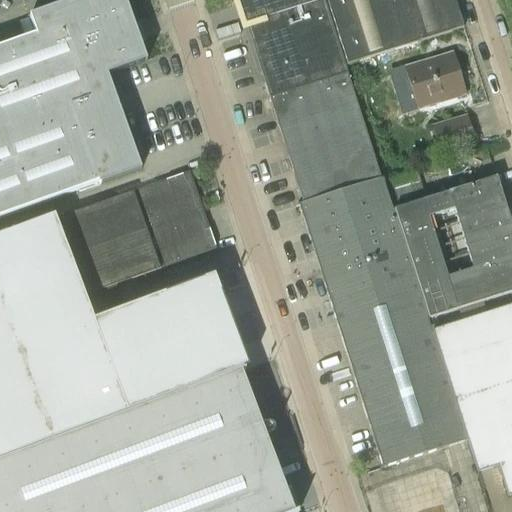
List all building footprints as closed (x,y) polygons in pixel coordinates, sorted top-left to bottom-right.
[(0,133),(111,94),(105,76),(78,0),(16,22),(23,42),(0,49),(0,133)] [(121,0),(79,0),(78,0),(105,76),(144,62),(137,42),(142,40),(136,22),(130,24),(121,0)] [(235,0),(268,102),(345,73),(344,66),(322,0),(235,0)] [(324,0),(346,66),(404,48),(388,0),(324,0)] [(452,0),(388,0),(404,48),(462,29),(452,0)] [(403,69),(415,111),(464,96),(451,54),(403,69)] [(345,74),(345,73),(268,102),(301,205),(376,180),(345,74)] [(0,220),(139,171),(111,94),(0,133),(0,220)] [(431,128),(439,153),(473,142),(465,117),(431,128)] [(415,172),(389,180),(392,190),(396,202),(418,195),(422,194),(415,172)] [(85,296),(86,295),(93,317),(122,308),(114,286),(209,252),(210,252),(182,175),(57,219),(85,296)] [(511,233),(494,179),(389,212),(398,238),(408,266),(418,295),(428,324),(431,334),(439,331),(435,318),(457,311),(462,324),(486,316),(483,303),(511,293),(511,233)] [(376,180),(301,205),(303,211),(299,212),(306,236),(388,209),(378,180),(376,180)] [(306,236),(316,265),(398,238),(389,212),(388,209),(306,236)] [(54,218),(0,238),(0,461),(249,369),(214,277),(93,322),(54,218)] [(316,265),(325,294),(408,266),(398,238),(316,265)] [(325,294),(334,323),(418,295),(408,266),(325,294)] [(344,352),(428,324),(418,295),(334,323),(344,352)] [(511,307),(486,316),(445,329),(431,334),(437,353),(446,382),(455,411),(465,442),(476,474),(497,468),(506,497),(511,495),(511,307)] [(431,334),(428,324),(344,352),(353,381),(437,353),(431,334)] [(353,381),(362,410),(446,382),(437,353),(353,381)] [(291,511),(239,373),(0,463),(0,511),(291,511)] [(362,410),(371,439),(455,411),(446,382),(362,410)] [(465,442),(455,411),(371,439),(381,469),(465,442)]
